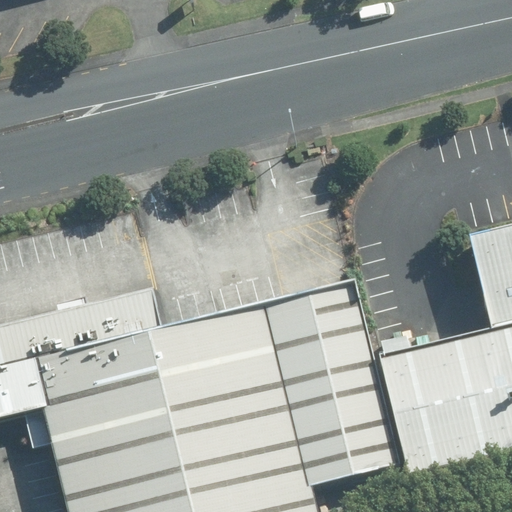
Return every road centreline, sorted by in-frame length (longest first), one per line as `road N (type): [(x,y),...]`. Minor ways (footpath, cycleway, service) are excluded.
road 1 (tertiary): [(129,108),(511,16)]
road 2 (tertiary): [(129,108),(49,147),(0,158)]
road 3 (tertiary): [(0,110),(46,102),(129,108)]
